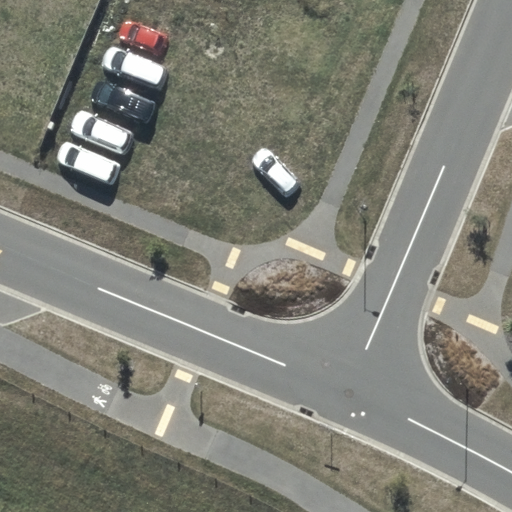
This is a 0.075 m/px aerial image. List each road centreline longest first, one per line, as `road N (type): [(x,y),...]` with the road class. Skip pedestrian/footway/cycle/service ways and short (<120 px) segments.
road 1 (residential): [(511,0),(348,390)]
road 2 (residential): [(0,247),(348,390)]
road 3 (residential): [(348,390),(511,471)]
